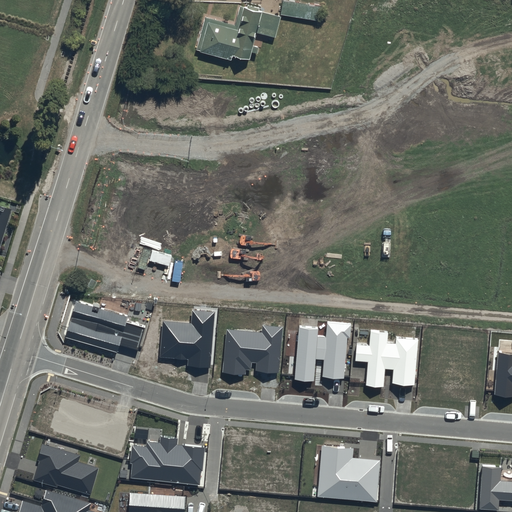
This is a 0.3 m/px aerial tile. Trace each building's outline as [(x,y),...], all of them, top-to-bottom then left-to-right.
[(323,8),(283,2),(280,17),(320,23),(323,8)] [(235,26),(206,18),(196,52),(231,62),(232,58),(241,63),(250,62),(257,36),(276,41),(281,19),(259,13),(259,10),(247,7),(247,9),(240,7),(235,26)] [(0,243),(10,212),(0,208),(0,243)] [(132,241),(114,245),(117,255),(134,251),(132,241)] [(127,317),(75,301),(65,338),(118,353),(120,345),(138,351),(145,326),(126,320),(127,317)] [(163,320),(159,357),(188,360),(187,366),(210,368),(215,312),(192,310),(191,323),(163,320)] [(351,324),(328,322),(326,336),(317,335),(318,327),(299,325),(295,379),(314,381),(316,359),(323,360),(322,376),(344,378),(348,338),(350,338),(351,324)] [(262,332),(226,329),(223,372),(245,374),(245,369),(251,369),(252,362),(256,363),(255,371),(279,373),(283,327),(262,325),(262,332)] [(387,332),(370,330),(369,345),(357,344),(356,360),(368,361),(366,384),(384,386),(385,369),(393,370),(392,383),(414,386),(418,339),(396,337),(395,342),(387,342),(387,332)] [(511,352),(498,351),(494,395),(511,396),(511,352)] [(159,442),(146,441),(145,446),(132,445),(130,463),(132,463),(131,478),(199,484),(200,471),(203,471),(205,446),(178,444),(179,437),(160,435),(159,442)] [(80,455),(42,444),(37,460),(40,461),(34,480),(57,488),(58,485),(90,495),(98,468),(78,462),(80,455)] [(353,448),(322,446),(318,497),(378,502),(381,460),(353,458),(353,448)] [(501,466),(483,465),(480,508),(498,510),(499,500),(511,500),(511,481),(500,480),(501,466)] [(17,511),(95,511),(89,510),(91,503),(45,489),(41,505),(22,499),(17,511)] [(184,511),(186,496),(129,493),(128,511),(184,511)]
